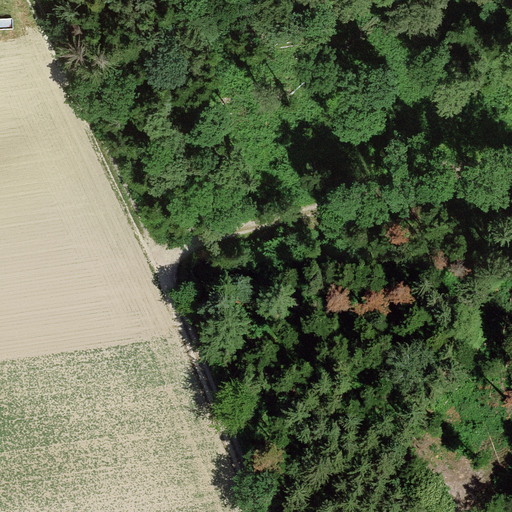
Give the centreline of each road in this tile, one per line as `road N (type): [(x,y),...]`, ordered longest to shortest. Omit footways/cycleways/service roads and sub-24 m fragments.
road 1 (track): [(262,511),(156,257),(31,0)]
road 2 (track): [(511,163),(156,257)]
